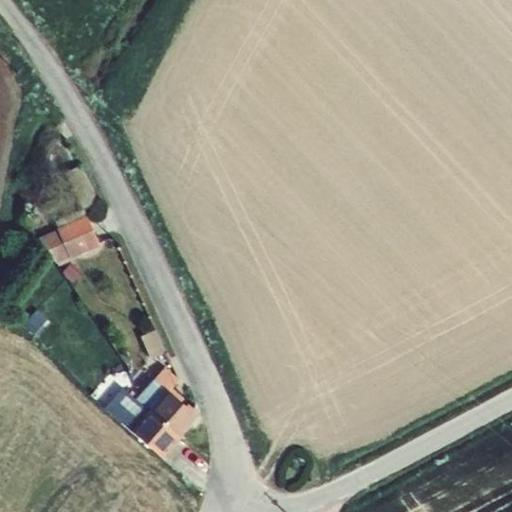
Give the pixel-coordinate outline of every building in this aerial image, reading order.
[(99,201),(81,166),(65,173),(83,209),(99,201)] [(55,222),(58,228),(87,216),(83,209),(55,222)] [(39,238),(56,264),(56,263),(69,257),(70,259),(100,246),(100,245),(105,243),(102,235),(97,238),(87,216),(58,228),(57,230),(39,238)] [(71,262),(70,259),(69,257),(56,263),(59,267),(71,262)] [(82,273),(71,263),(63,272),(65,276),(73,284),(82,273)] [(38,309),(22,325),(32,335),(48,319),(38,309)] [(156,331),(141,337),(151,360),(166,353),(156,331)] [(135,400),(180,439),(197,417),(181,403),(169,393),(172,390),(180,380),(165,368),(154,380),(153,379),(135,400)] [(180,439),(135,400),(122,388),(105,408),(163,459),(180,439)] [(184,400),(172,390),(169,393),(181,403),(184,400)]
